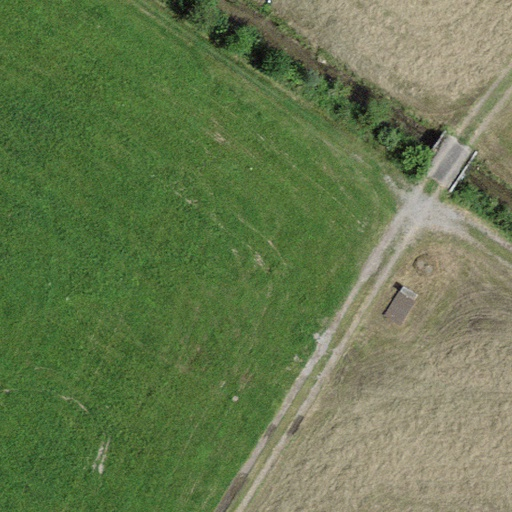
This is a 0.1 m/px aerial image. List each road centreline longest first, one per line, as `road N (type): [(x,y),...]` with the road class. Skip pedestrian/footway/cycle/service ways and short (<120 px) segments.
road 1 (track): [(511,65),(220,511)]
road 2 (track): [(511,258),(148,0)]
